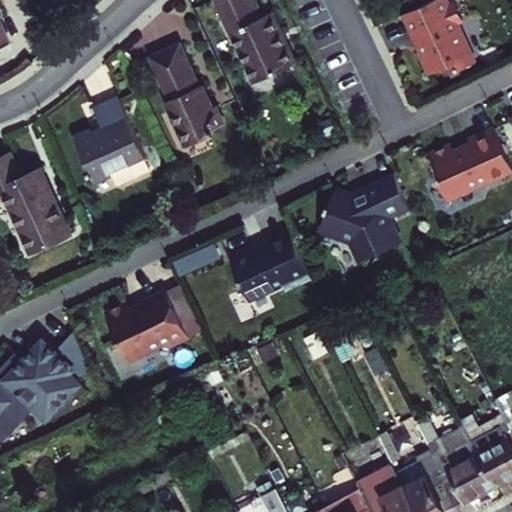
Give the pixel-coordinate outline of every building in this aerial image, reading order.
[(216,0),(253,80),(292,61),(269,11),(261,15),(253,0),(216,0)] [(451,0),(449,2),(447,0),(424,0),(402,10),(414,37),(416,36),(419,41),(421,42),(420,45),(419,49),(415,51),(425,72),(440,66),(442,70),(446,72),(468,62),(459,42),(461,36),(455,20),(460,18),(452,0),(451,0)] [(164,49),(150,55),(168,98),(164,100),(184,144),(224,126),(214,104),(211,105),(201,83),(198,84),(178,42),(164,49)] [(88,126),(73,134),(94,180),(112,173),(115,180),(133,173),(134,174),(149,168),(143,156),(144,155),(116,94),(92,106),(100,125),(95,127),(89,130),(88,126)] [(481,183),(510,170),(504,157),(490,126),(465,138),(467,141),(458,146),(450,150),(447,143),(426,153),(437,176),(434,177),(444,199),(480,182),(481,183)] [(9,150),(0,154),(0,185),(29,250),(69,232),(40,166),(29,171),(21,174),(9,150)] [(402,197),(395,183),(372,194),(371,193),(365,196),(366,200),(362,202),(357,204),(337,196),(322,237),(351,246),(352,249),(350,250),(355,262),(358,261),(360,265),(399,247),(387,219),(408,209),(402,197)] [(309,277),(290,236),(266,247),(268,252),(262,254),(256,257),(254,252),(232,263),(250,304),(309,277)] [(165,294),(166,297),(183,334),(200,327),(181,286),(165,294)] [(183,334),(166,297),(153,303),(146,306),(142,298),(113,311),(134,357),(183,334)] [(24,357),(16,349),(0,366),(0,441),(6,442),(37,406),(49,417),(56,410),(61,415),(87,384),(71,370),(75,364),(43,336),(24,357)] [(478,441),(471,444),(492,484),(508,476),(511,473),(511,451),(505,438),(482,449),(478,441)] [(492,484),(471,444),(464,448),(468,456),(451,465),(440,444),(430,450),(438,465),(442,472),(457,502),(473,494),(492,484)] [(417,511),(403,483),(400,479),(392,463),(355,482),(359,488),(367,505),(370,511),(417,511)] [(438,465),(403,483),(417,511),(438,511),(452,505),(436,475),(442,472),(438,465)] [(457,502),(442,472),(436,475),(452,505),(457,502)] [(370,511),(367,505),(359,488),(322,507),(324,511),(370,511)] [(286,511),(276,491),(260,499),(266,511),(286,511)]
